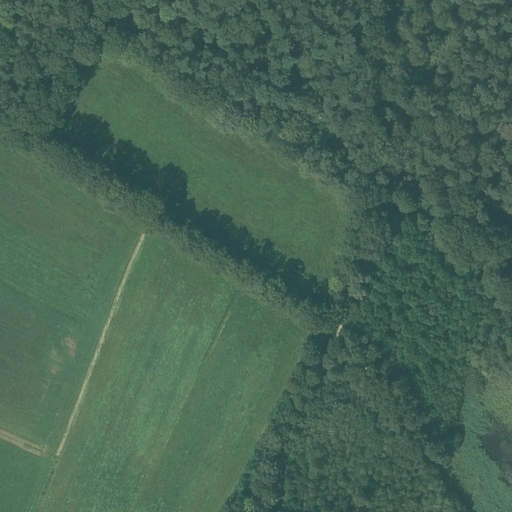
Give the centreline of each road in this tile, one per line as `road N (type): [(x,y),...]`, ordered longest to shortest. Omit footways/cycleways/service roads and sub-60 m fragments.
road 1 (track): [(338,332),(293,434),(270,511)]
road 2 (track): [(350,0),(376,185)]
road 3 (track): [(376,185),(338,332)]
